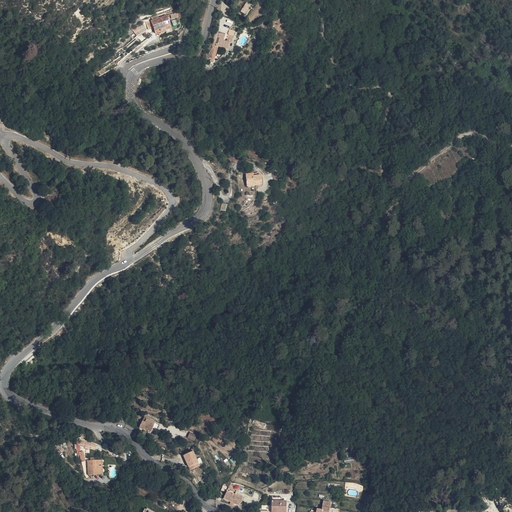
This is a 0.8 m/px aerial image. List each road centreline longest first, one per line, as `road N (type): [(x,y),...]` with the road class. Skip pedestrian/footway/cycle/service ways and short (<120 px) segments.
road 1 (tertiary): [(132,76),(139,112),(175,132),(197,160),(205,210),(92,282),(11,363),(4,388),(67,420),(118,430),(219,511)]
road 2 (track): [(511,143),(476,130),(463,134),(400,192)]
road 3 (tertiary): [(212,0),(196,50),(148,63),(132,76)]
